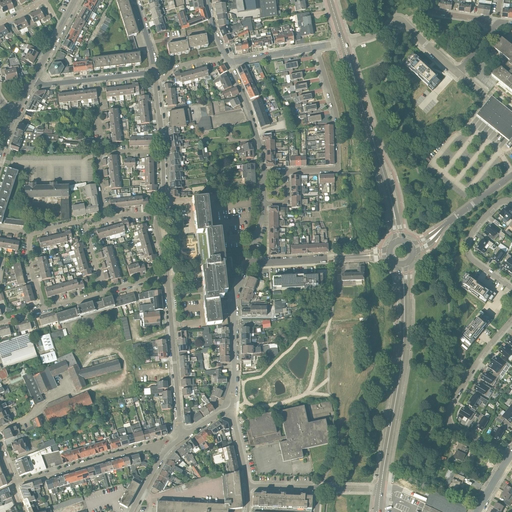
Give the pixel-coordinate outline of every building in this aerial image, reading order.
[(5,2),(9,11),(14,9),(12,3),(15,2),(13,0),(7,0),(8,1),(5,2)] [(126,0),(120,2),(117,3),(122,20),(133,17),(127,0),(126,0)] [(277,17),(275,0),(235,0),(236,3),(233,4),(230,4),(231,10),(237,10),(237,12),(245,12),(260,10),(259,6),(264,6),(265,18),(277,17)] [(447,0),(446,10),(451,10),(452,3),(456,4),(456,0),(447,0)] [(459,11),(464,12),(466,2),(460,1),(460,0),(456,0),(456,4),(460,4),(459,11)] [(466,0),(466,2),(464,12),(470,13),(471,7),(474,8),(475,0),(466,0)] [(0,1),(0,8),(1,8),(3,13),(9,11),(5,2),(1,4),(0,1)] [(155,3),(149,5),(151,10),(159,8),(160,8),(159,5),(163,4),(162,1),(155,3)] [(94,6),(86,2),(82,7),(83,8),(93,13),(94,11),(94,10),(93,10),(92,9),(94,6)] [(300,3),(295,4),(297,11),(305,10),(304,2),(300,3)] [(477,14),(484,15),(485,4),(479,3),(477,14)] [(216,16),(224,14),(226,14),(226,10),(225,4),(214,4),(216,12),(216,15),(216,16)] [(94,14),(93,13),(83,8),(80,13),(91,19),(94,14)] [(174,15),(177,26),(180,25),(182,29),(186,28),(208,20),(204,8),(199,10),(200,13),(201,18),(187,23),(185,15),(184,12),(174,15)] [(35,13),(39,21),(43,19),(44,22),(49,19),(47,16),(45,13),(43,15),(40,10),(35,13)] [(164,12),(152,16),(153,20),(162,18),(161,16),(165,14),(164,12)] [(32,20),(29,22),(33,28),(37,25),(36,23),(39,21),(35,13),(30,15),(32,20)] [(93,20),(91,19),(80,13),(77,19),(87,24),(88,25),(90,21),(92,22),(93,20)] [(298,28),(300,27),(311,26),(309,13),(303,14),(296,15),(298,23),(297,23),(298,28)] [(128,37),(133,36),(138,34),(133,17),(122,20),(128,37)] [(162,18),(153,20),(155,27),(164,25),(164,24),(166,23),(164,17),(162,18)] [(33,28),(29,22),(27,23),(24,18),(19,21),(23,29),(27,28),(28,30),(31,29),(32,28),(33,28)] [(87,24),(77,19),(74,24),(83,29),(84,30),(87,31),(88,29),(85,28),(87,24)] [(20,31),(23,29),(19,21),(14,24),(16,29),(13,30),(16,36),(21,34),(20,31)] [(247,27),(248,30),(248,32),(253,31),(252,30),(251,22),(247,23),(242,26),(241,23),(234,26),(231,27),(231,26),(227,27),(226,26),(218,27),(219,30),(223,38),(231,34),(247,27)] [(83,29),(74,24),(71,30),(80,34),(81,31),(83,29)] [(164,25),(155,27),(157,33),(166,31),(164,25)] [(3,26),(0,28),(0,31),(4,37),(7,35),(8,38),(13,35),(9,29),(7,31),(3,26)] [(311,26),(300,27),(301,32),(299,32),(299,33),(296,34),(297,41),(300,40),(300,37),(313,35),(311,26)] [(80,34),(71,30),(68,35),(81,42),(82,40),(78,38),(80,34)] [(231,34),(223,38),(225,43),(232,40),(231,38),(233,37),(231,34)] [(81,42),(68,35),(65,41),(74,45),(76,41),(80,44),(81,42)] [(186,39),(187,42),(189,50),(208,47),(206,35),(186,39)] [(511,112),(492,96),(477,115),(510,142),(507,146),(510,149),(511,146),(511,46),(502,39),(494,49),(511,63),(505,72),(499,67),(492,76),(511,92),(511,112)] [(74,45),(65,41),(62,46),(67,49),(66,51),(68,51),(67,53),(71,55),(72,54),(73,51),(71,50),(74,45)] [(244,43),(241,44),(242,50),(248,49),(248,48),(251,48),(250,41),(244,42),(244,43)] [(98,45),(93,42),(90,47),(96,50),(98,45)] [(189,51),(189,50),(187,42),(167,45),(169,56),(190,53),(189,51)] [(27,54),(35,59),(38,53),(33,51),(35,48),(29,45),(27,49),(29,50),(27,54)] [(61,75),(64,68),(65,68),(68,67),(68,66),(65,61),(64,61),(63,60),(66,55),(60,52),(53,65),(52,65),(48,72),(51,77),(60,76),(61,75)] [(139,53),(133,54),(124,55),(125,66),(141,64),(140,53),(139,54),(139,53)] [(35,59),(27,54),(25,59),(22,57),(20,61),(26,64),(28,61),(33,64),(35,59)] [(435,89),(438,85),(442,80),(431,70),(428,67),(414,54),(408,59),(404,64),(432,91),(435,89)] [(124,55),(108,57),(109,68),(125,66),(124,55)] [(79,58),(80,72),(87,72),(85,62),(82,62),(81,57),(79,58)] [(109,68),(108,57),(92,59),(94,70),(109,68)] [(298,68),(297,62),(285,65),(286,70),(289,70),(289,72),(293,71),(292,69),(298,68)] [(248,69),(250,68),(250,65),(244,66),(237,70),(240,77),(249,72),(248,69)] [(10,70),(12,80),(18,78),(17,73),(20,72),(18,66),(13,67),(14,70),(10,70)] [(215,71),(211,74),(211,75),(217,72),(219,76),(227,72),(224,66),(215,71)] [(6,81),(12,80),(10,70),(6,71),(6,69),(1,70),(2,76),(5,75),(6,81)] [(183,84),(180,73),(179,71),(177,72),(177,73),(174,74),(176,82),(180,82),(180,83),(182,82),(182,84),(183,84)] [(249,72),(240,77),(242,82),(253,77),(251,72),(249,72)] [(294,74),(289,75),(290,81),(294,80),(294,83),(297,82),(297,80),(303,79),(302,73),(294,74)] [(212,82),(216,89),(230,83),(227,78),(223,80),(221,77),(212,82)] [(253,77),(242,82),(244,87),(255,81),(253,77)] [(255,81),(244,87),(247,92),(254,88),(257,87),(256,87),(257,86),(256,82),(255,81)] [(230,83),(216,89),(218,93),(231,87),(230,83)] [(306,84),(294,86),(295,91),(298,91),(299,93),(302,93),(302,90),(307,89),(306,84)] [(112,97),(111,88),(108,89),(108,87),(103,88),(103,91),(106,91),(107,99),(109,99),(109,97),(112,97)] [(239,94),(236,88),(223,93),(225,97),(231,95),(232,97),(239,94)] [(254,88),(247,92),(250,100),(258,97),(257,93),(259,92),(258,90),(256,91),(254,88)] [(35,94),(34,96),(42,100),(43,97),(47,99),(49,95),(49,91),(37,93),(35,94)] [(311,94),(299,96),(300,102),(303,101),(303,104),(307,103),(306,101),(312,100),(311,94)] [(42,100),(34,96),(31,100),(42,106),(45,108),(47,105),(43,103),(41,102),(42,100)] [(237,99),(235,99),(229,102),(233,109),(231,109),(227,107),(225,107),(225,108),(225,111),(225,112),(233,111),(240,109),(242,109),(237,99)] [(260,99),(251,102),(253,108),(262,105),(260,99)] [(42,106),(31,100),(26,111),(28,112),(40,112),(42,106)] [(262,105),(253,108),(255,113),(264,110),(262,105)] [(316,105),(303,107),(304,113),(308,112),(308,114),(311,114),(311,112),(317,111),(316,105)] [(109,110),(109,113),(103,114),(104,120),(110,119),(110,124),(104,124),(105,131),(111,130),(111,134),(106,135),(106,141),(112,141),(112,143),(110,143),(111,148),(118,148),(117,143),(121,142),(117,109),(109,110)] [(169,130),(184,127),(186,127),(183,110),(168,112),(169,130)] [(264,110),(255,113),(257,118),(266,115),(264,110)] [(266,115),(257,118),(259,123),(268,120),(266,115)] [(322,121),(321,115),(308,118),(309,123),(313,123),(313,125),(316,124),(316,122),(322,121)] [(268,120),(259,123),(260,128),(269,125),(268,120)] [(203,128),(202,125),(202,121),(199,122),(198,125),(199,132),(212,130),(211,127),(203,128)] [(19,124),(16,129),(23,133),(33,134),(33,131),(19,124)] [(43,134),(52,135),(52,130),(48,130),(48,125),(46,124),(45,129),(44,129),(44,128),(38,128),(37,133),(43,133),(43,134)] [(184,127),(169,130),(169,133),(169,135),(169,136),(179,134),(179,131),(180,130),(182,131),(184,130),(184,127)] [(23,133),(16,129),(14,137),(22,140),(34,141),(36,141),(49,142),(58,142),(58,135),(52,135),(43,134),(33,134),(23,133)] [(262,141),(265,141),(274,141),(274,140),(271,140),(271,133),(262,135),(262,136),(262,141)] [(29,147),(29,143),(34,143),(34,141),(22,140),(14,137),(11,144),(20,147),(29,147)] [(169,149),(189,146),(189,143),(183,144),(182,141),(169,143),(169,149)] [(238,154),(240,154),(253,151),(252,144),(247,145),(247,142),(238,144),(239,147),(243,146),(243,149),(236,151),(237,154),(238,154)] [(20,147),(11,144),(10,149),(11,150),(9,154),(21,154),(22,150),(38,150),(38,147),(36,147),(30,147),(29,147),(20,147)] [(178,154),(181,153),(182,153),(181,150),(184,149),(191,148),(191,145),(189,146),(169,149),(169,155),(178,154)] [(207,153),(206,148),(205,148),(204,145),(202,145),(204,159),(210,158),(209,152),(207,153)] [(240,154),(238,154),(238,157),(245,155),(246,159),(254,158),(253,151),(240,154)] [(108,157),(108,159),(102,160),(103,166),(109,165),(109,170),(103,171),(104,177),(110,176),(110,181),(105,181),(105,188),(111,187),(111,189),(120,188),(116,156),(108,157)] [(170,168),(179,166),(178,163),(184,162),(184,159),(170,161),(170,168)] [(170,174),(179,172),(186,172),(185,168),(182,169),(181,166),(179,166),(170,168),(170,174)] [(0,192),(0,223),(1,224),(3,218),(1,218),(15,176),(17,176),(18,172),(8,169),(0,192)] [(170,183),(181,181),(186,180),(186,177),(180,178),(179,172),(170,174),(170,183)] [(181,181),(170,183),(170,190),(183,188),(182,184),(181,184),(181,181)] [(69,220),(68,189),(68,186),(60,186),(60,184),(49,184),(49,187),(40,187),(40,184),(36,184),(29,185),(29,187),(25,187),(25,199),(61,198),(62,221),(69,220)] [(95,185),(86,186),(85,186),(86,194),(96,192),(96,188),(95,188),(94,185),(95,185)] [(96,192),(86,194),(87,198),(91,198),(91,200),(98,199),(97,196),(96,196),(96,194),(97,194),(96,192)] [(196,234),(201,233),(201,235),(203,237),(206,236),(209,261),(204,261),(203,263),(203,265),(201,265),(202,269),(203,269),(203,274),(206,299),(203,299),(206,325),(222,324),(222,326),(228,325),(227,315),(228,314),(226,301),(221,302),(221,301),(220,301),(219,299),(221,299),(221,298),(222,298),(221,295),(225,294),(223,271),(222,264),(225,264),(224,256),(226,256),(226,255),(232,254),(232,251),(223,252),(221,230),(212,231),(210,231),(210,228),(211,228),(208,206),(207,206),(207,203),(208,203),(208,198),(193,200),(196,234)] [(506,206),(499,215),(504,219),(510,210),(511,210),(506,206)] [(121,219),(122,224),(123,224),(125,230),(126,230),(126,229),(129,228),(127,219),(124,220),(123,219),(121,219)] [(123,224),(122,224),(120,225),(119,223),(117,224),(120,234),(125,232),(125,230),(123,224)] [(486,231),(484,233),(487,236),(489,234),(493,237),(497,233),(497,232),(489,226),(486,231)] [(104,238),(102,230),(99,231),(98,229),(94,231),(94,233),(97,233),(100,245),(103,244),(101,239),(104,238)] [(64,230),(65,234),(66,234),(67,242),(69,241),(69,240),(72,239),(70,230),(67,231),(67,230),(64,230)] [(134,239),(148,235),(148,232),(146,233),(146,230),(139,231),(137,232),(138,235),(133,237),(134,239)] [(46,247),(44,239),(41,239),(41,238),(36,239),(37,242),(39,241),(42,253),(44,253),(43,248),(46,247)] [(137,249),(151,245),(151,243),(149,243),(149,240),(140,243),(141,246),(136,247),(137,249)] [(479,244),(476,249),(481,252),(484,253),(486,250),(484,248),(487,244),(486,243),(482,240),(479,244)] [(98,253),(99,256),(102,255),(104,255),(113,252),(111,247),(104,249),(103,249),(103,252),(98,253)] [(506,253),(498,247),(494,253),(497,255),(493,260),(498,264),(506,253)] [(67,259),(85,254),(85,251),(83,252),(82,249),(76,250),(69,252),(70,256),(67,257),(67,259)] [(155,256),(154,255),(154,253),(152,254),(152,250),(143,253),(144,256),(139,258),(140,260),(147,258),(155,256)] [(77,262),(85,259),(84,256),(86,256),(85,254),(67,259),(68,261),(73,259),(74,263),(77,262)] [(154,255),(155,256),(147,258),(148,263),(157,261),(156,257),(157,257),(156,255),(154,255)] [(503,268),(508,271),(511,264),(511,260),(510,259),(511,257),(508,255),(505,260),(508,262),(503,268)] [(52,261),(37,265),(38,267),(39,266),(40,269),(48,268),(47,264),(52,263),(52,261)] [(364,263),(359,264),(359,267),(358,267),(358,274),(342,274),(342,281),(357,280),(357,285),(362,285),(362,280),(365,280),(364,263)] [(89,266),(88,264),(77,267),(78,269),(79,269),(80,272),(82,272),(88,270),(88,269),(87,267),(89,266)] [(138,266),(140,272),(141,276),(143,275),(143,274),(146,273),(144,264),(139,266),(138,266)] [(135,275),(133,265),(127,267),(130,275),(133,274),(133,276),(135,275)] [(92,268),(88,269),(88,270),(82,272),(83,277),(92,274),(91,271),(92,271),(92,268)] [(117,268),(109,270),(109,272),(104,274),(105,277),(108,276),(110,275),(118,273),(117,268)] [(118,273),(110,275),(111,278),(112,281),(113,281),(114,284),(119,283),(118,279),(120,278),(118,273)] [(462,287),(485,304),(488,300),(491,302),(492,301),(496,294),(477,281),(477,280),(468,274),(467,274),(468,275),(464,280),(464,279),(464,280),(463,280),(464,280),(466,282),(462,287)] [(321,281),(321,275),(271,278),(272,290),(302,288),(302,291),(319,290),(321,281)] [(70,277),(74,292),(76,291),(76,290),(79,289),(77,282),(77,280),(73,281),(72,277),(70,277)] [(248,278),(245,288),(253,291),(254,291),(254,290),(255,288),(257,289),(258,285),(256,284),(257,281),(248,278)] [(77,282),(79,289),(80,292),(82,292),(82,290),(85,289),(82,281),(77,282)] [(49,283),(53,298),(55,297),(55,296),(58,295),(56,286),(55,286),(52,287),(52,284),(51,282),(49,283)] [(53,298),(49,283),(47,284),(48,288),(45,289),(47,298),(51,297),(51,298),(53,298)] [(23,294),(32,291),(33,291),(32,288),(31,289),(30,285),(22,288),(23,291),(18,293),(16,293),(16,296),(23,294)] [(253,291),(245,288),(243,294),(257,298),(258,296),(252,294),(253,291)] [(32,291),(23,294),(24,297),(19,298),(20,300),(34,296),(34,294),(32,294),(32,291)] [(150,300),(162,299),(161,291),(147,292),(142,294),(139,295),(139,300),(150,300)] [(257,298),(243,294),(241,300),(241,306),(243,306),(249,305),(250,300),(256,301),(257,298)] [(34,296),(20,300),(20,302),(25,300),(26,304),(35,302),(34,298),(35,298),(34,296)] [(55,315),(57,322),(58,324),(78,318),(78,316),(115,306),(113,299),(112,297),(102,300),(102,302),(93,305),(92,302),(77,307),(77,308),(55,315)] [(139,314),(157,312),(157,311),(163,310),(162,299),(150,300),(150,305),(139,306),(139,314)] [(248,311),(248,307),(241,307),(241,316),(251,316),(251,311),(248,311)] [(114,310),(107,312),(110,322),(116,320),(114,310)] [(459,338),(462,345),(461,347),(465,351),(466,352),(478,337),(479,337),(482,333),(482,332),(489,325),(490,323),(492,320),(490,318),(485,314),(481,311),(479,314),(459,338)] [(139,314),(139,315),(140,320),(140,327),(144,327),(144,328),(150,328),(160,327),(160,323),(160,320),(162,320),(162,315),(159,315),(159,312),(157,312),(139,314)] [(128,325),(131,333),(139,330),(136,322),(128,325)] [(131,333),(128,325),(120,327),(122,336),(131,333)] [(120,327),(119,326),(111,329),(114,338),(122,336),(120,327)] [(52,340),(64,337),(63,330),(50,334),(52,340)] [(112,330),(104,333),(106,341),(114,338),(112,330)] [(178,338),(178,340),(186,339),(187,339),(186,335),(188,334),(188,332),(177,332),(177,336),(177,338),(178,338)] [(106,341),(104,333),(96,335),(98,343),(106,341)] [(0,343),(0,359),(3,368),(36,357),(28,334),(10,340),(7,341),(4,342),(0,343)] [(49,334),(40,337),(45,351),(54,348),(49,334)] [(96,335),(95,334),(87,337),(88,338),(90,346),(98,343),(96,335)] [(215,340),(215,337),(215,334),(211,334),(211,335),(209,335),(203,335),(204,349),(207,348),(210,348),(212,348),(212,345),(220,345),(229,345),(229,340),(221,340),(215,340)] [(80,340),(82,349),(90,346),(88,338),(80,340)] [(189,345),(187,346),(178,346),(179,356),(187,355),(186,352),(190,352),(189,345)] [(271,361),(278,354),(277,345),(268,346),(269,352),(270,356),(269,357),(271,361)] [(166,346),(155,347),(156,351),(146,352),(146,354),(167,352),(166,346)] [(241,347),(241,355),(253,355),(268,352),(269,352),(268,346),(256,348),(256,350),(253,351),(253,347),(241,347)] [(509,352),(503,347),(499,352),(507,359),(511,355),(511,350),(509,352)] [(54,352),(40,356),(43,365),(57,360),(54,352)] [(90,354),(82,356),(85,365),(93,362),(90,354)] [(229,357),(220,358),(218,358),(218,363),(215,364),(215,367),(222,367),(222,364),(229,363),(229,357)] [(495,358),(491,363),(503,371),(508,364),(503,360),(501,363),(495,358)] [(87,372),(96,369),(93,362),(85,365),(87,372)] [(503,371),(491,363),(488,368),(495,372),(493,375),(498,378),(500,375),(503,371)] [(188,368),(180,369),(181,377),(189,377),(188,368)] [(90,380),(99,377),(96,369),(87,372),(90,380)] [(221,378),(220,370),(205,372),(206,376),(212,375),(213,378),(214,378),(214,384),(227,383),(226,377),(221,378)] [(498,378),(493,375),(491,378),(484,374),(481,379),(493,386),(496,381),(498,378)] [(82,383),(78,375),(71,379),(74,387),(82,383)] [(12,384),(24,380),(23,376),(10,380),(12,384)] [(71,379),(70,377),(62,381),(63,382),(66,390),(74,387),(71,379)] [(186,387),(186,389),(197,388),(196,384),(194,385),(194,379),(190,380),(181,380),(182,387),(186,387)] [(137,389),(136,381),(127,382),(129,391),(137,389)] [(55,385),(59,393),(66,390),(63,382),(55,385)] [(129,391),(127,382),(119,384),(121,392),(121,394),(129,392),(129,391)] [(162,393),(162,392),(163,392),(163,389),(167,389),(167,385),(168,385),(168,382),(167,382),(157,382),(158,386),(150,387),(150,395),(162,393)] [(113,394),(121,392),(119,384),(111,385),(113,394)] [(484,388),(478,384),(474,390),(486,397),(491,389),(486,386),(484,388)] [(59,393),(55,385),(47,389),(51,397),(59,393)] [(113,394),(111,385),(103,387),(105,396),(113,394)] [(0,389),(0,398),(7,395),(10,394),(6,387),(0,389)] [(105,396),(103,387),(94,389),(96,397),(96,399),(105,397),(105,396)] [(47,389),(47,388),(39,391),(40,392),(43,400),(51,397),(47,389)] [(197,388),(186,389),(182,389),(182,396),(191,395),(190,391),(197,390),(197,388)] [(86,391),(87,399),(96,397),(94,389),(86,391)] [(210,398),(211,399),(215,403),(217,398),(219,399),(223,392),(216,389),(212,396),(211,395),(210,398)] [(32,395),(35,403),(43,400),(40,392),(32,395)] [(86,400),(83,392),(75,396),(78,403),(86,400)] [(162,392),(162,393),(163,396),(159,397),(159,399),(159,400),(171,400),(170,392),(163,392),(162,392)] [(7,395),(0,398),(0,405),(3,405),(1,402),(9,398),(7,395)] [(78,403),(75,396),(68,399),(71,407),(78,403)] [(478,399),(473,396),(468,405),(473,408),(473,407),(476,409),(478,405),(476,404),(478,400),(483,403),(482,404),(486,406),(489,402),(485,400),(479,396),(478,399)] [(215,403),(211,399),(208,401),(205,397),(202,399),(204,402),(202,403),(202,404),(209,414),(214,410),(211,406),(215,403)] [(123,400),(125,407),(129,405),(130,404),(133,403),(132,398),(123,400)] [(72,408),(68,399),(60,403),(63,410),(63,411),(72,408)] [(171,400),(159,400),(162,410),(171,410),(171,400)] [(10,401),(3,405),(0,405),(0,414),(6,411),(5,408),(12,405),(10,401)] [(55,413),(63,410),(60,403),(52,406),(55,413)] [(202,404),(200,405),(203,408),(200,410),(204,417),(209,414),(202,404)] [(55,413),(52,406),(44,409),(47,417),(48,418),(56,415),(55,413)] [(250,430),(247,431),(250,447),(286,439),(286,442),(279,443),(283,462),(303,458),(301,450),(330,444),(325,420),(308,424),(304,406),(280,412),(285,437),(281,438),(278,424),(274,425),(272,413),(247,418),(250,430)] [(190,411),(190,407),(183,408),(185,424),(186,425),(191,425),(191,416),(190,411)] [(14,408),(6,411),(0,414),(0,427),(11,422),(8,415),(6,416),(5,413),(7,412),(8,414),(15,411),(14,408)] [(36,412),(40,420),(47,417),(44,409),(36,412)] [(468,412),(463,409),(459,414),(460,414),(458,417),(462,419),(464,416),(468,419),(471,414),(473,416),(475,413),(475,412),(470,410),(470,409),(468,412)] [(195,414),(191,417),(193,420),(194,422),(195,423),(203,418),(199,412),(195,414)] [(511,421),(511,418),(506,413),(503,417),(500,415),(498,418),(503,422),(505,419),(510,424),(511,421)] [(482,431),(489,419),(481,414),(478,420),(481,421),(477,428),(482,431)] [(157,417),(159,426),(161,436),(164,435),(165,436),(166,435),(167,435),(165,425),(164,420),(162,420),(160,416),(157,417)] [(161,436),(159,426),(156,427),(153,418),(151,418),(152,423),(156,438),(158,437),(159,437),(160,437),(161,436)] [(221,420),(219,422),(222,427),(223,427),(224,434),(229,433),(227,423),(221,420)] [(222,427),(219,422),(216,424),(215,424),(214,425),(214,426),(219,433),(221,431),(222,433),(223,438),(225,437),(224,434),(223,427),(222,427)] [(156,438),(152,423),(149,424),(150,429),(147,430),(149,439),(151,439),(153,439),(153,438),(156,438)] [(130,427),(135,443),(144,441),(141,429),(139,424),(130,426),(130,427)] [(141,429),(144,441),(145,441),(146,441),(147,441),(148,440),(149,439),(147,430),(146,424),(143,425),(143,428),(141,429)] [(215,438),(217,443),(219,442),(218,436),(216,434),(219,433),(214,426),(213,426),(212,426),(211,427),(211,428),(209,429),(215,438)] [(1,433),(4,442),(21,435),(18,429),(17,430),(15,427),(1,433)] [(124,428),(129,445),(135,443),(130,427),(124,428)] [(117,430),(119,438),(122,447),(129,445),(124,428),(117,430)] [(217,443),(215,438),(209,429),(207,430),(206,430),(205,431),(204,432),(209,439),(211,438),(215,443),(217,443)] [(498,441),(504,432),(498,429),(496,434),(493,432),(491,436),(493,437),(493,438),(498,441)] [(209,439),(204,432),(203,432),(202,433),(201,434),(200,435),(208,448),(211,446),(207,441),(209,439)] [(21,435),(4,442),(6,446),(11,445),(15,456),(29,451),(28,447),(23,434),(21,435)] [(113,439),(116,449),(122,447),(119,438),(116,439),(115,436),(114,436),(114,435),(112,436),(113,439)] [(195,438),(201,447),(203,446),(206,449),(208,448),(200,435),(197,436),(196,437),(195,438)] [(107,437),(108,441),(111,450),(116,449),(113,439),(110,440),(109,437),(107,437)] [(51,447),(52,446),(56,445),(53,439),(37,446),(39,451),(51,447)] [(198,448),(198,447),(193,440),(188,443),(193,450),(195,448),(196,449),(198,448)] [(101,443),(104,452),(111,450),(108,441),(101,443)] [(96,444),(98,454),(104,452),(101,443),(96,444)] [(188,443),(182,447),(191,461),(193,463),(194,466),(197,464),(194,459),(194,458),(192,455),(191,456),(190,455),(189,456),(188,454),(194,450),(193,450),(188,443)] [(462,462),(465,455),(467,453),(468,450),(466,449),(467,447),(459,443),(455,451),(457,452),(454,458),(462,462)] [(90,446),(92,456),(98,454),(96,444),(90,446)] [(66,453),(69,462),(75,461),(72,451),(71,448),(68,449),(67,446),(65,447),(66,453)] [(84,448),(87,457),(92,456),(90,446),(84,448)] [(218,450),(219,455),(234,452),(232,446),(218,450)] [(51,447),(39,451),(24,457),(25,460),(15,464),(20,477),(30,472),(31,475),(46,469),(41,455),(52,452),(50,448),(51,448),(51,447)] [(69,462),(66,453),(65,447),(62,448),(63,451),(64,454),(60,455),(63,464),(69,462)] [(191,461),(182,447),(177,451),(183,460),(185,458),(188,462),(191,461)] [(78,450),(81,459),(87,457),(84,448),(78,450)] [(72,451),(75,461),(81,459),(78,450),(72,451)] [(227,462),(235,460),(234,452),(219,455),(213,456),(215,464),(227,462)] [(174,453),(167,460),(175,464),(178,466),(183,461),(180,459),(174,453)] [(131,466),(132,471),(134,477),(136,474),(137,475),(136,471),(134,465),(140,463),(138,455),(134,456),(131,457),(128,458),(131,466)] [(131,466),(128,458),(127,458),(125,458),(125,459),(122,459),(125,468),(126,474),(127,473),(129,473),(128,471),(129,471),(128,467),(131,466)] [(125,468),(122,459),(122,460),(121,459),(119,460),(117,461),(120,475),(123,474),(123,472),(122,469),(125,468)] [(175,464),(167,460),(167,461),(166,461),(166,462),(166,463),(162,471),(169,475),(171,472),(176,475),(177,472),(181,474),(183,471),(174,466),(175,464)] [(226,469),(237,467),(236,464),(237,463),(236,462),(236,461),(235,460),(227,462),(228,465),(226,465),(226,469)] [(120,475),(117,461),(114,462),(113,461),(112,462),(111,462),(111,463),(113,471),(116,470),(118,476),(120,475)] [(105,464),(107,473),(108,476),(109,479),(112,478),(111,476),(110,472),(113,471),(111,463),(110,463),(109,463),(108,463),(107,464),(105,464)] [(202,478),(194,466),(193,463),(190,465),(192,467),(199,479),(202,478)] [(107,473),(105,464),(104,464),(103,464),(102,465),(101,465),(99,466),(103,480),(106,488),(108,487),(106,477),(105,474),(107,473)] [(103,480),(99,466),(97,467),(96,467),(94,467),(94,468),(98,482),(103,480)] [(225,476),(238,473),(238,471),(238,470),(238,469),(237,467),(226,469),(227,472),(229,472),(230,474),(225,476)] [(98,483),(98,482),(94,468),(91,468),(90,468),(89,469),(88,469),(87,469),(91,480),(94,479),(95,484),(98,483)] [(464,476),(466,471),(457,468),(455,472),(464,476)] [(83,471),(80,472),(84,483),(85,485),(87,485),(85,479),(89,478),(86,470),(85,470),(83,470),(83,471)] [(169,475),(162,471),(159,476),(166,480),(169,481),(170,479),(172,481),(174,477),(169,475)] [(84,483),(80,472),(78,472),(77,472),(76,473),(75,473),(78,485),(82,484),(82,486),(85,485),(84,483)] [(69,475),(73,489),(75,488),(75,486),(78,485),(75,473),(74,473),(73,473),(72,474),(71,474),(69,475)] [(156,511),(227,511),(228,510),(242,509),(238,473),(225,476),(222,477),(225,502),(224,502),(224,505),(157,502),(156,511)] [(461,485),(465,478),(455,473),(449,487),(457,491),(460,485),(461,485)] [(132,481),(139,486),(140,485),(142,481),(142,482),(144,478),(137,475),(136,474),(134,477),(132,481)] [(63,477),(66,488),(67,488),(70,487),(70,488),(71,490),(73,489),(69,475),(66,476),(64,476),(63,477)] [(166,480),(159,476),(156,481),(163,486),(166,480)] [(63,489),(66,488),(63,477),(57,479),(60,491),(62,495),(65,494),(63,489)] [(60,491),(57,479),(51,480),(55,494),(58,493),(56,488),(59,487),(60,491)] [(55,494),(51,480),(45,482),(48,490),(51,490),(52,495),(55,494)] [(32,483),(33,489),(34,492),(36,496),(35,497),(34,497),(35,500),(35,501),(35,502),(41,499),(40,495),(39,495),(40,491),(40,488),(43,488),(41,483),(41,481),(32,483)] [(139,486),(132,481),(120,504),(127,508),(140,486),(139,486)] [(163,486),(156,481),(152,488),(160,492),(163,486)] [(23,500),(31,498),(29,493),(28,494),(27,491),(33,489),(32,483),(20,487),(19,488),(23,500)] [(0,492),(0,498),(1,498),(10,494),(8,489),(0,492)] [(431,493),(425,505),(440,511),(466,511),(469,506),(442,494),(442,493),(432,489),(431,493)] [(511,496),(504,492),(503,494),(502,493),(500,496),(505,499),(503,503),(509,507),(511,502),(511,496)] [(272,508),(273,494),(265,493),(265,494),(262,494),(262,493),(261,493),(253,493),(252,507),(272,508)] [(12,498),(10,494),(1,498),(2,500),(0,501),(1,503),(0,503),(0,507),(3,506),(2,504),(4,503),(3,502),(12,498)] [(281,494),(273,494),(272,508),(292,509),(292,495),(285,494),(283,494),(283,495),(281,495),(281,494)] [(82,495),(53,506),(54,511),(62,508),(84,500),(82,495)] [(292,495),(292,509),(311,510),(312,496),(304,495),(304,496),(302,496),(302,495),(300,495),(292,495)] [(35,500),(34,497),(31,498),(23,500),(27,510),(34,508),(32,502),(34,501),(35,501),(35,500)] [(2,504),(3,506),(5,511),(16,511),(12,498),(3,502),(4,503),(2,504)] [(494,509),(500,511),(501,511),(504,507),(496,503),(495,506),(495,507),(494,509)]
